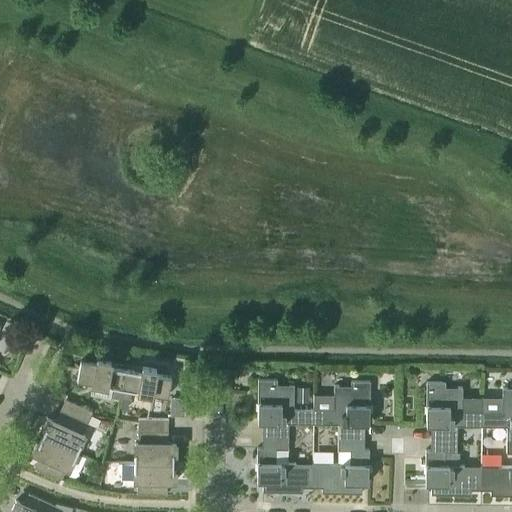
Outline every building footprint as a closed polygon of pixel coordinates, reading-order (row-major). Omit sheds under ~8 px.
[(110,366),(111,361),(97,359),(96,363),(80,360),(77,380),(112,386),(110,397),(120,398),(126,369),(110,366)] [(130,400),(132,390),(168,396),(171,377),(156,374),(156,369),(142,367),(142,371),(126,369),(120,398),(130,400)] [(258,379),(257,417),(257,422),(263,422),(262,435),(288,436),(288,423),(313,424),(313,409),(293,409),(294,384),(277,384),(277,379),(258,379)] [(369,424),(369,418),(370,381),(351,380),(351,385),(334,385),(334,395),(314,394),(313,409),(313,424),(338,424),(338,437),(364,437),(364,424),(369,424)] [(426,425),(431,425),(431,438),(456,438),(457,426),(481,426),(482,412),(462,411),(462,387),(445,387),(445,382),(426,382),(426,425)] [(511,387),(502,388),(502,412),(482,412),(481,426),(506,427),(506,439),(511,439),(511,387)] [(100,419),(91,415),(92,411),(65,399),(60,410),(87,423),(86,426),(95,430),(100,419)] [(129,400),(121,399),(119,407),(127,409),(129,400)] [(42,436),(77,452),(85,435),(82,434),(86,426),(87,423),(60,410),(59,411),(61,411),(56,422),(48,418),(43,427),(45,428),(42,436)] [(138,431),(166,431),(167,418),(138,418),(138,431)] [(135,443),(135,462),(173,462),(173,454),(176,454),(176,444),(166,443),(166,431),(138,431),(138,443),(135,443)] [(257,448),(256,475),(256,481),(263,481),(262,491),(302,492),(303,487),(311,487),(311,488),(312,488),(313,463),(276,463),(276,449),(288,449),(288,436),(262,435),(262,448),(257,448)] [(34,466),(61,479),(66,468),(69,469),(77,452),(42,436),(38,444),(36,443),(32,452),(40,456),(36,466),(34,466)] [(368,483),(368,477),(369,449),(363,449),(364,437),(338,437),(338,450),(349,450),(349,464),(313,463),(312,488),(313,488),(313,487),(322,487),(322,492),(362,493),(362,483),(368,483)] [(425,483),(431,483),(431,494),(471,494),(471,490),(480,490),(480,491),(481,466),(444,465),(444,452),(456,452),(456,438),(431,438),(431,450),(425,450),(425,483)] [(490,490),(490,495),(511,495),(511,439),(506,439),(506,453),(511,452),(511,466),(481,466),(480,491),(481,491),(481,490),(490,490)] [(137,481),(137,493),(167,494),(167,493),(165,493),(166,481),(175,481),(175,471),(173,471),(173,462),(135,462),(134,481),(137,481)] [(12,511),(72,511),(75,506),(56,503),(55,505),(28,492),(28,493),(29,494),(24,504),(16,500),(11,510),(14,511),(12,511)]
